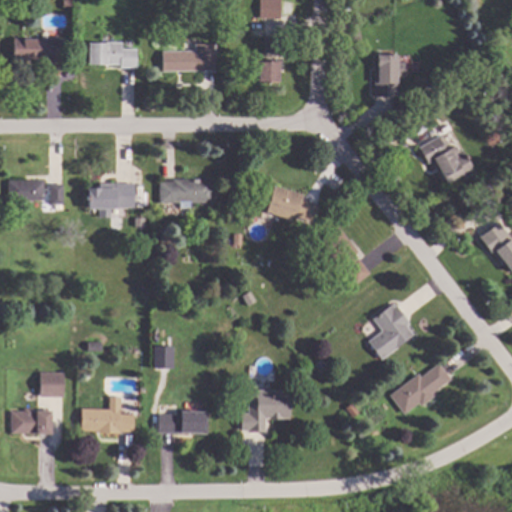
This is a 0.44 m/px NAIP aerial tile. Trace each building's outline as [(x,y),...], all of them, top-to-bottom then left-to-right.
[(281,0),(281,17),(261,17),(261,0),(281,0)] [(64,62),(46,62),(46,59),(26,59),(26,63),(14,63),(14,37),(65,38),(64,62)] [(282,38),(282,72),(280,72),(280,82),(259,82),(259,73),(252,73),(252,62),(265,62),(265,37),(282,38)] [(122,48),(138,48),(138,67),(120,67),(121,64),(90,65),(90,42),(123,42),(122,48)] [(216,70),(163,71),(163,51),(194,51),(201,45),(216,45),(216,70)] [(397,63),(406,63),(406,76),(398,76),(398,82),(397,82),(397,96),(375,96),(375,72),(378,72),(377,55),(397,55),(397,63)] [(418,95),(410,100),(405,93),(413,88),(418,95)] [(446,150),(457,144),(460,150),(462,149),(475,172),(464,178),(461,174),(446,182),(434,160),(428,164),(420,147),(439,137),(446,150)] [(213,203),(160,203),(160,181),(173,181),(173,179),(213,178),(213,203)] [(44,187),(49,187),(49,196),(44,196),(44,200),(9,200),(9,180),(44,180),(44,187)] [(64,204),(63,204),(63,208),(57,208),(57,204),(51,204),(51,184),(64,183),(64,204)] [(135,208),(116,208),(116,209),(89,209),(89,190),(88,190),(88,188),(100,188),(100,183),(135,183),(135,208)] [(303,195),(302,200),(319,205),(314,222),(296,217),(295,221),(266,212),(275,186),(303,195)] [(511,236),(511,272),(481,236),(498,221),(511,236)] [(359,252),(354,256),(357,260),(359,258),(370,273),(356,283),(345,269),(347,267),(345,264),(341,266),(322,241),(340,228),(359,252)] [(170,229),(169,240),(160,240),(161,229),(170,229)] [(243,234),(242,246),(234,246),(235,233),(243,234)] [(410,324),(408,326),(414,335),(382,360),(368,341),(383,331),(374,318),(395,303),(410,324)] [(42,317),(32,317),(32,309),(42,309),(42,317)] [(102,351),(89,351),(89,342),(102,342),(102,351)] [(329,369),(323,373),(317,365),(323,360),(329,369)] [(453,379),(434,393),(436,396),(422,406),(420,403),(405,414),(390,395),(419,374),(422,377),(440,363),(453,379)] [(64,397),(40,397),(41,372),(65,373),(64,397)] [(282,394),(291,394),(291,418),(266,418),(266,432),(248,432),(248,430),(241,430),(241,413),(249,413),(249,389),(282,389),(282,394)] [(121,410),(131,410),(131,414),(134,414),(134,432),(121,432),(121,433),(95,433),(95,431),(82,431),(83,408),(110,409),(110,397),(121,397),(121,410)] [(361,410),(353,416),(346,408),(353,401),(361,410)] [(34,411),(37,412),(37,410),(53,411),(52,434),(12,433),(12,411),(25,411),(25,408),(34,408),(34,411)] [(209,410),(208,434),(158,432),(158,414),(176,415),(176,409),(209,410)]
